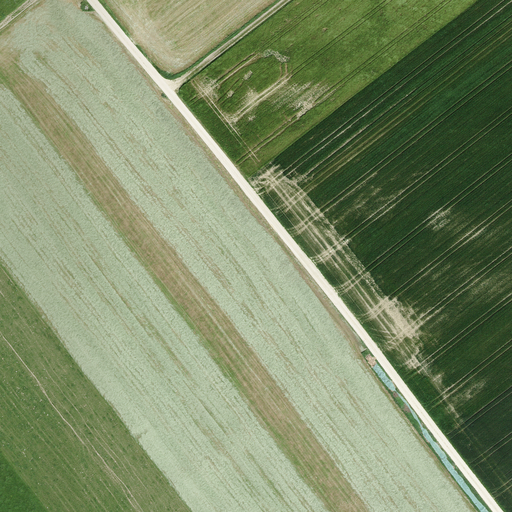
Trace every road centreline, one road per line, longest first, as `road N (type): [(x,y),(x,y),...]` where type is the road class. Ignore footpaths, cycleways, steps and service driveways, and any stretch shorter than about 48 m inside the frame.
road 1 (track): [(90,0),(496,511)]
road 2 (track): [(167,90),(283,0)]
